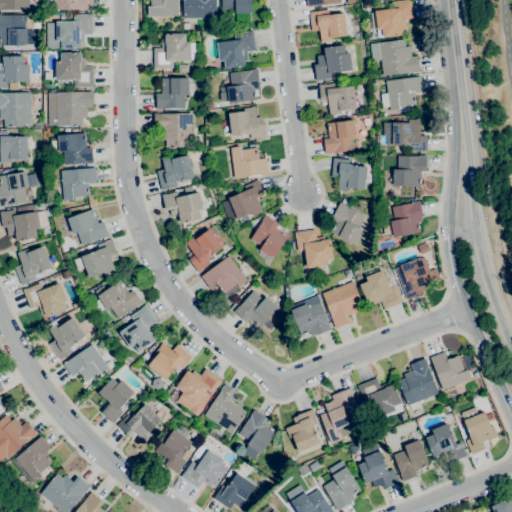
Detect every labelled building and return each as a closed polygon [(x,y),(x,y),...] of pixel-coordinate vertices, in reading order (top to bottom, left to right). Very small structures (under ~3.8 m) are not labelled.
[(28,0),(28,10),(0,10),(0,0),(28,0)] [(55,10),(54,0),(92,0),(92,9),(55,10)] [(147,16),(147,6),(150,6),(150,0),(178,0),(178,12),(178,16),(147,16)] [(182,18),(182,0),(216,0),(216,17),(182,18)] [(235,13),(235,9),(221,9),(221,0),(251,0),(252,13),(235,13)] [(382,38),(381,29),(376,30),(376,28),(372,29),(370,12),(374,12),(374,10),(392,8),(391,1),(400,0),(410,0),(413,19),(404,20),(405,30),(402,30),(403,35),(382,38)] [(320,42),(319,30),(311,31),(309,12),(329,9),(329,15),(344,13),(347,36),(331,37),(331,41),(320,42)] [(80,49),(60,49),(60,40),(55,40),(55,21),(59,21),(59,12),(70,12),(71,21),(73,21),(73,14),(86,14),(86,13),(92,13),(92,35),(84,35),(84,46),(80,46),(80,49)] [(26,45),(0,45),(0,15),(21,15),(21,28),(26,28),(26,45)] [(224,69),(223,60),(218,61),(216,42),(234,40),(233,32),(252,30),(254,51),(246,52),(247,60),(244,61),(245,66),(224,69)] [(153,68),(152,47),(161,47),(161,38),(164,38),(164,35),(165,35),(165,33),(185,33),(185,41),(190,41),(190,43),(195,43),(195,59),(190,59),(190,61),(172,61),(172,68),(153,68)] [(382,76),(380,60),(371,61),(369,43),(404,39),(405,46),(409,46),(411,56),(417,55),(419,71),(382,76)] [(315,81),(313,64),(317,64),(316,55),(324,54),(323,48),(343,45),(344,53),(349,52),(351,70),(330,73),(330,78),(320,80),(315,81)] [(87,87),(74,87),(74,80),(56,80),(56,78),(49,78),(48,65),(55,65),(55,61),(60,61),(60,52),(81,52),(81,57),(84,57),(84,66),(93,66),(93,87),(87,87)] [(6,88),(0,88),(0,72),(4,72),(4,65),(3,65),(3,56),(23,55),(23,64),(28,64),(28,82),(6,82),(6,88)] [(188,72),(177,72),(177,64),(188,64),(188,72)] [(224,87),(231,86),(229,72),(257,68),(260,89),(254,90),(255,100),(246,101),(245,101),(228,103),(228,102),(220,103),(219,93),(220,92),(219,87),(224,80),(224,87)] [(389,111),(389,106),(381,107),(380,94),(386,93),(385,80),(419,76),(421,92),(414,92),(416,107),(389,111)] [(184,108),(155,108),(155,93),(161,93),(161,78),(188,78),(188,95),(184,95),(184,108)] [(329,115),(327,99),(320,100),(318,84),(325,83),(325,84),(333,83),(334,88),(353,86),(356,109),(340,110),(341,114),(329,115)] [(82,125),(56,125),(56,91),(87,91),(93,91),(93,103),(92,103),(92,107),(86,107),(86,118),(82,118),(82,125)] [(4,126),(4,119),(0,119),(0,92),(30,92),(30,126),(4,126)] [(250,139),(249,133),(231,136),(227,113),(243,111),(243,108),(254,107),(256,117),(260,116),(261,122),(264,121),(266,137),(258,138),(250,139)] [(165,147),(164,128),(154,128),(154,114),(191,113),(192,147),(165,147)] [(324,154),(322,139),(328,138),(326,123),(353,119),(355,136),(351,137),(353,150),(333,152),(333,153),(324,154)] [(427,151),(421,151),(421,150),(411,150),(411,145),(386,145),(386,136),(382,136),(382,122),(391,122),(410,122),(410,120),(419,120),(419,135),(427,135),(427,151)] [(0,164),(0,131),(7,131),(7,135),(11,135),(11,136),(26,136),(27,159),(11,159),(11,163),(0,164)] [(64,165),(63,151),(58,151),(57,135),(84,133),(86,148),(91,147),(93,162),(64,165)] [(247,178),(247,176),(233,178),(229,147),(240,146),(240,149),(249,148),(249,146),(255,145),(255,147),(257,147),(258,159),(266,158),(268,173),(252,175),(253,178),(247,178)] [(161,190),(156,171),(164,169),(161,157),(165,156),(165,157),(187,151),(194,177),(180,180),(180,181),(174,182),(176,186),(161,190)] [(420,186),(410,186),(392,186),(393,169),(397,169),(397,155),(426,156),(426,171),(421,171),(420,186)] [(341,191),(337,190),(338,178),(330,177),(332,158),(348,160),(347,164),(352,164),(351,165),(367,167),(364,189),(346,187),(346,190),(341,190),(341,191)] [(63,201),(60,170),(95,167),(96,183),(88,184),(89,196),(72,197),(72,200),(63,201)] [(0,207),(0,175),(25,171),(26,175),(35,173),(37,185),(30,187),(31,195),(25,196),(26,202),(6,205),(6,206),(0,207)] [(243,222),(241,217),(230,221),(224,209),(231,206),(227,198),(245,190),(243,185),(252,182),(252,181),(258,179),(264,193),(256,197),(260,204),(260,205),(263,212),(258,214),(258,213),(252,215),(250,212),(246,214),(249,219),(243,222)] [(180,223),(178,214),(178,213),(170,215),(169,211),(173,210),(173,209),(165,210),(161,194),(165,193),(165,194),(176,191),(177,197),(185,195),(183,187),(191,186),(193,193),(199,192),(203,209),(198,210),(200,218),(180,223)] [(393,237),(392,234),(384,235),(382,224),(390,223),(389,221),(394,220),(391,206),(419,201),(422,216),(417,217),(420,232),(410,234),(393,237)] [(354,245),(330,232),(335,222),(331,220),(333,217),(332,216),(339,202),(347,206),(346,206),(364,216),(358,227),(362,230),(354,245)] [(15,241),(14,235),(7,236),(5,227),(2,227),(0,216),(0,211),(3,211),(14,209),(15,215),(36,211),(46,210),(48,227),(39,228),(35,229),(36,238),(15,241)] [(81,245),(76,232),(72,234),(66,218),(83,212),(82,211),(90,209),(91,213),(93,212),(94,216),(95,215),(98,223),(102,221),(108,236),(106,236),(106,237),(101,239),(101,238),(100,239),(100,238),(81,245)] [(272,259),(259,250),(261,246),(250,239),(261,222),(260,221),(264,215),(278,223),(275,227),(288,236),(272,259)] [(198,272),(188,259),(194,255),(184,242),(188,239),(189,239),(194,235),(196,238),(209,229),(222,247),(210,256),(211,257),(207,259),(210,263),(202,268),(202,269),(198,272)] [(306,268),(303,250),(297,251),(295,238),(294,238),(293,232),(314,229),(315,237),(328,235),(329,239),(330,239),(333,259),(324,260),(325,265),(306,268)] [(88,278),(80,256),(98,249),(97,245),(111,239),(116,254),(110,256),(115,271),(104,275),(103,272),(88,278)] [(20,285),(14,267),(21,264),(16,253),(20,251),(27,249),(28,252),(43,246),(51,267),(37,273),(37,274),(33,275),(35,279),(20,285)] [(227,299),(216,284),(209,289),(200,276),(228,255),(246,280),(238,286),(241,289),(227,299)] [(406,300),(404,294),(404,293),(394,268),(399,266),(399,265),(420,257),(426,271),(435,268),(439,279),(423,285),(425,290),(420,291),(421,294),(406,300)] [(383,309),(380,301),(372,305),(371,302),(366,303),(359,284),(366,281),(364,276),(382,270),(389,286),(395,284),(402,302),(383,309)] [(117,319),(110,308),(106,310),(97,296),(94,291),(103,285),(106,289),(112,285),(119,280),(128,293),(132,290),(142,303),(135,307),(134,306),(117,319)] [(334,328),(329,314),(330,314),(321,293),(352,281),(362,305),(356,308),(357,311),(347,315),(350,322),(334,328)] [(45,318),(43,312),(41,314),(37,306),(30,309),(22,289),(26,288),(40,283),(43,289),(59,282),(66,300),(62,302),(65,310),(45,318)] [(259,328),(248,317),(245,321),(234,311),(253,290),(263,300),(266,296),(278,307),(272,314),(279,320),(274,325),(267,319),(259,328)] [(311,336),(309,332),(300,336),(289,306),(305,299),(305,300),(316,296),(315,294),(319,293),(322,300),(320,301),(321,302),(319,302),(330,329),(316,335),(316,334),(311,336)] [(138,352),(133,345),(129,348),(126,343),(121,347),(115,338),(120,335),(119,332),(133,322),(129,316),(141,308),(140,307),(145,304),(157,322),(150,327),(152,330),(150,331),(155,339),(154,340),(155,341),(138,352)] [(59,360),(48,344),(55,339),(48,329),(51,327),(57,323),(59,326),(72,317),(85,336),(73,344),(76,348),(59,360)] [(165,381),(147,365),(158,353),(155,351),(160,346),(159,345),(162,342),(172,350),(177,344),(191,357),(181,369),(177,366),(165,381)] [(85,382),(78,372),(71,376),(63,363),(91,344),(108,370),(100,375),(98,372),(85,382)] [(442,390),(429,357),(444,352),(447,359),(458,355),(464,371),(467,370),(471,379),(442,390)] [(407,405),(397,381),(404,378),(403,374),(412,370),(409,363),(424,358),(438,393),(407,405)] [(197,415),(176,401),(179,396),(182,392),(175,387),(186,371),(187,371),(191,373),(192,370),(200,375),(204,368),(221,379),(197,415)] [(112,423),(101,412),(109,403),(104,398),(104,399),(97,392),(111,378),(117,384),(121,380),(134,392),(119,408),(123,412),(112,423)] [(377,417),(370,398),(363,401),(359,390),(358,390),(356,385),(376,378),(379,386),(387,383),(388,385),(392,384),(393,385),(394,384),(401,402),(400,403),(403,410),(387,416),(386,414),(377,417)] [(232,434),(204,414),(219,391),(224,383),(238,392),(234,398),(242,403),(240,407),(247,412),(232,434)] [(166,396),(163,394),(171,385),(174,387),(166,396)] [(329,443),(319,415),(326,412),(323,403),(332,400),(330,395),(350,387),(357,405),(343,410),(349,424),(338,428),(342,438),(329,443)] [(175,400),(169,396),(173,389),(180,392),(175,400)] [(145,442),(133,431),(128,436),(116,425),(120,421),(127,414),(131,418),(144,404),(161,419),(150,431),(153,434),(145,442)] [(252,460),(242,452),(247,445),(246,444),(249,441),(238,433),(249,417),(248,416),(253,409),(266,418),(263,422),(276,432),(260,454),(258,452),(252,460)] [(298,452),(292,437),(289,438),(286,432),(284,428),(299,422),(296,415),(312,409),(315,416),(314,416),(317,423),(312,425),(320,443),(298,452)] [(470,455),(465,440),(470,438),(463,420),(464,419),(461,412),(469,409),(472,416),(484,411),(491,428),(494,427),(498,436),(483,442),(483,443),(485,449),(470,455)] [(0,460),(0,419),(5,415),(10,420),(14,418),(20,425),(25,421),(27,424),(28,424),(35,432),(34,432),(36,434),(32,437),(31,436),(7,457),(6,456),(0,460)] [(451,462),(447,451),(433,457),(429,449),(427,450),(424,444),(427,443),(425,438),(433,434),(431,430),(447,423),(455,444),(460,442),(466,456),(451,462)] [(177,473),(164,464),(168,459),(154,450),(157,446),(158,446),(161,442),(158,440),(165,431),(170,434),(173,429),(192,442),(181,458),(185,461),(177,473)] [(33,482),(14,459),(41,436),(50,447),(44,452),(52,461),(39,473),(41,475),(33,482)] [(402,481),(399,474),(400,474),(392,454),(404,449),(403,445),(419,439),(429,465),(414,471),(416,476),(402,481)] [(197,488),(180,476),(183,472),(191,461),(197,465),(207,450),(223,460),(220,464),(227,469),(216,486),(214,485),(211,483),(209,486),(202,481),(197,488)] [(383,489),(382,484),(373,488),(370,481),(364,484),(357,464),(365,461),(363,457),(379,451),(387,471),(393,469),(398,483),(383,489)] [(336,511),(332,504),(333,503),(322,486),(333,479),(331,475),(332,475),(328,468),(341,460),(345,467),(346,466),(356,482),(355,482),(360,490),(351,495),(354,499),(350,501),(350,502),(336,511)] [(312,472),(308,466),(316,461),(320,467),(312,472)] [(243,510),(233,503),(228,509),(212,498),(221,486),(225,488),(227,485),(228,485),(236,473),(237,473),(240,469),(248,475),(247,475),(261,485),(249,502),(248,501),(245,506),(243,510)] [(67,511),(61,511),(39,493),(56,473),(61,477),(64,474),(72,482),(77,476),(89,486),(67,511)] [(296,511),(290,501),(304,492),(306,496),(318,489),(326,502),(332,511),(296,511)] [(73,511),(87,496),(90,491),(103,502),(99,507),(104,511),(73,511)] [(511,511),(492,511),(490,507),(511,496),(511,497),(511,511)]
